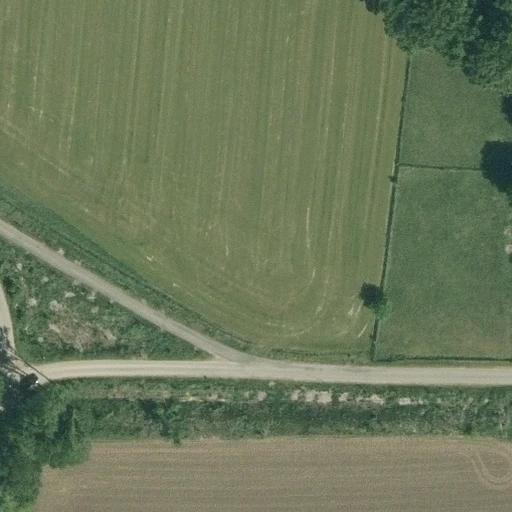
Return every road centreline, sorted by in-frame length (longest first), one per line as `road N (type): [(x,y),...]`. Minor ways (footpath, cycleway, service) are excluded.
road 1 (unclassified): [(263,369),(0,224)]
road 2 (unclassified): [(263,369),(122,367),(0,379)]
road 3 (unclassified): [(511,377),(263,369)]
